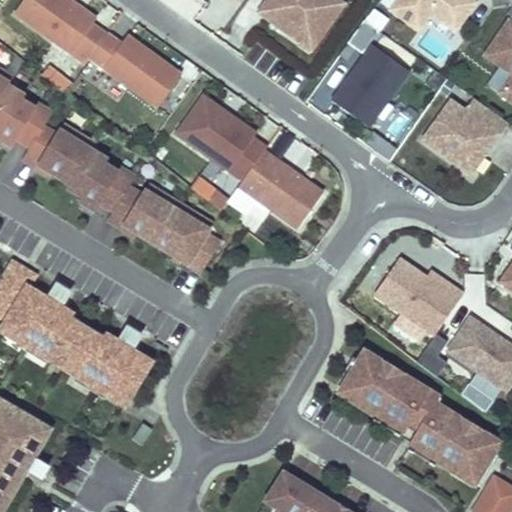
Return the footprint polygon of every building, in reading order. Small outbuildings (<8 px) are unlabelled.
[(90,65),(108,39),(69,12),(72,7),(62,0),(30,0),(16,20),(86,70),(90,65)] [(270,0),(259,17),(289,38),(296,29),(319,45),(346,7),(335,0),(270,0)] [(422,34),(433,18),(456,34),(476,6),(467,0),(402,0),(393,14),(422,34)] [(489,87),(511,103),(511,23),(487,58),(502,68),(489,87)] [(380,34),(365,24),(351,43),(365,54),(380,34)] [(312,55),(319,45),(296,29),(289,38),(312,55)] [(158,113),(183,78),(128,39),(122,47),(109,38),(108,39),(90,65),(158,113)] [(370,132),(410,75),(373,49),(333,105),(370,132)] [(0,100),(10,85),(14,80),(0,71),(0,100)] [(25,96),(10,85),(0,100),(0,132),(1,133),(4,130),(31,147),(45,125),(53,113),(38,104),(35,108),(22,100),(25,96)] [(231,175),(258,138),(205,100),(178,138),(231,175)] [(473,176),(509,125),(476,102),(467,114),(452,103),(425,142),(473,176)] [(31,147),(27,154),(72,183),(93,149),(97,143),(77,131),(73,137),(61,129),(58,134),(45,125),(31,147)] [(364,146),(390,164),(399,152),(374,133),(364,146)] [(108,159),(93,149),(72,183),(69,187),(84,197),(87,193),(114,211),(130,186),(136,177),(121,167),(118,172),(105,164),(108,159)] [(325,197),(266,155),(240,191),(300,233),(325,197)] [(114,211),(112,215),(156,244),(181,205),(162,192),(158,198),(146,190),(143,195),(130,186),(114,211)] [(181,205),(156,244),(201,272),(220,243),(206,235),(209,231),(197,223),(201,217),(181,205)] [(437,338),(465,298),(432,275),(428,280),(401,262),(377,298),(437,338)] [(14,263),(0,285),(0,316),(8,321),(2,331),(18,341),(21,337),(40,348),(38,353),(90,384),(92,380),(111,392),(109,396),(125,406),(150,366),(135,356),(134,358),(111,344),(112,343),(64,313),(63,315),(40,301),(41,299),(26,290),(35,277),(14,263)] [(511,269),(502,285),(511,291),(511,269)] [(508,394),(511,388),(511,347),(473,321),(450,354),(508,394)] [(450,365),(442,359),(451,345),(438,337),(437,338),(420,364),(440,379),(450,365)] [(374,363),(363,356),(342,390),(354,397),(352,400),(392,425),(395,421),(406,427),(411,419),(424,427),(415,442),(426,449),(423,453),(463,478),(466,473),(477,480),(498,446),(487,439),(488,437),(448,412),(446,415),(435,408),(441,400),(428,391),(426,394),(415,388),(417,385),(376,360),(374,363)] [(461,397),(484,410),(497,386),(473,373),(461,397)] [(40,440),(46,428),(6,405),(0,415),(0,502),(3,504),(15,483),(9,481),(18,465),(23,468),(31,455),(26,451),(34,437),(40,440)] [(154,431),(144,424),(133,440),(143,447),(154,431)] [(31,455),(40,440),(34,437),(26,451),(31,455)] [(44,462),(31,455),(23,468),(36,476),(44,462)] [(277,511),(345,511),(284,474),(266,502),(279,510),(277,511)] [(509,511),(511,507),(511,489),(495,479),(474,511),(509,511)]
